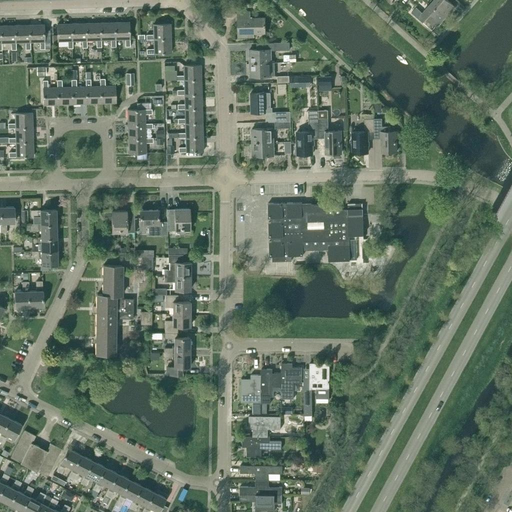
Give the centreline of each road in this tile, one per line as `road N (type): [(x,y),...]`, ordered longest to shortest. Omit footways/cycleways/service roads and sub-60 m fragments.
road 1 (primary): [(511,216),(348,511)]
road 2 (residential): [(511,207),(439,179),(225,180)]
road 3 (primary): [(379,511),(511,265)]
road 4 (residential): [(17,394),(86,256),(84,183)]
road 5 (residential): [(217,483),(184,478),(17,394)]
road 6 (unclassified): [(225,180),(223,46),(178,0)]
road 7 (unclassified): [(178,0),(0,6)]
road 8 (residential): [(60,184),(59,126),(110,125),(113,183)]
road 9 (unclassified): [(227,346),(225,180)]
road 10 (unclassified): [(217,483),(227,346)]
road 11 (residential): [(350,350),(227,346)]
